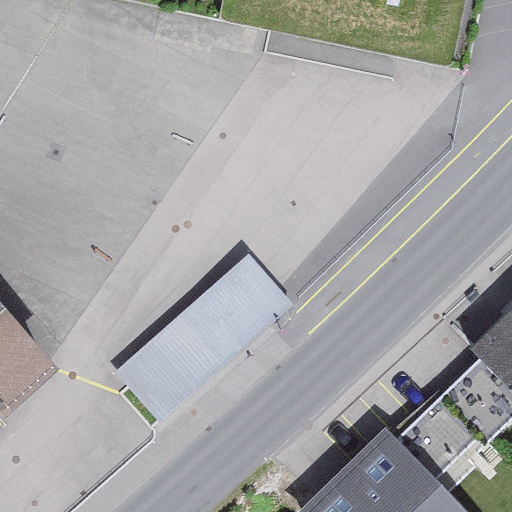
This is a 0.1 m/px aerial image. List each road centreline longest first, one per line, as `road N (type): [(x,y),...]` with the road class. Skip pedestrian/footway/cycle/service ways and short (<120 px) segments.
road 1 (secondary): [(147,511),(390,300),(511,179)]
road 2 (unknown): [(420,270),(397,228),(352,209),(0,104)]
